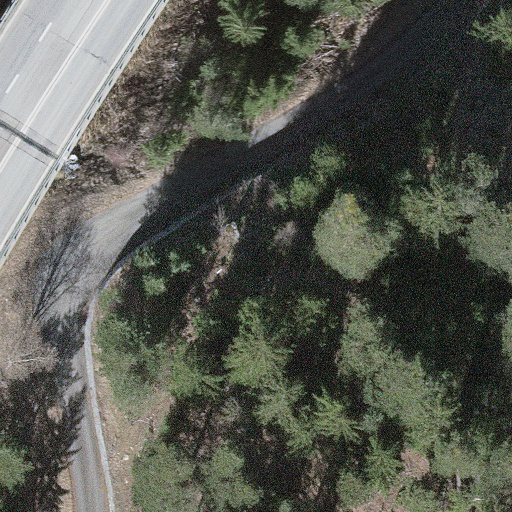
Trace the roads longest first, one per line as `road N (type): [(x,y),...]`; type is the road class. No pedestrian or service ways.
road 1 (unclassified): [(511,65),(435,129),(202,222),(108,247),(72,296),(124,511)]
road 2 (primary): [(87,0),(0,136)]
